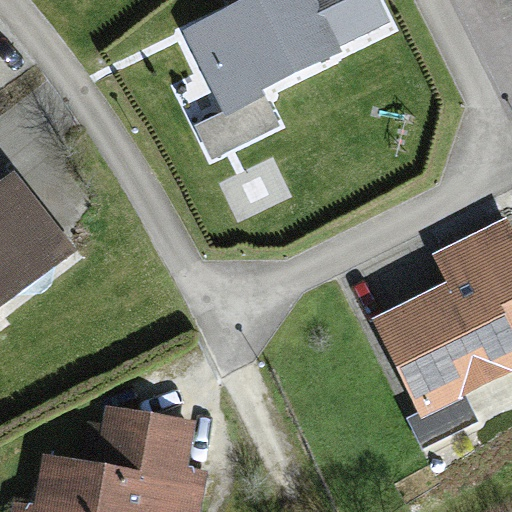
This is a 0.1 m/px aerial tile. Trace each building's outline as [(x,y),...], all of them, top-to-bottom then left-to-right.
[(227,0),(232,9),(187,31),(226,110),(193,126),(210,160),(280,126),(261,88),(336,51),(333,45),(383,21),(372,0),(227,0)] [(511,0),(493,0),(499,12),(511,5),(511,0)] [(7,173),(0,178),(0,307),(70,254),(7,173)] [(367,315),(406,393),(511,341),(511,249),(493,211),(421,247),(438,280),(367,315)] [(162,511),(180,427),(93,410),(81,465),(38,456),(27,511),(3,506),(1,511),(162,511)]
